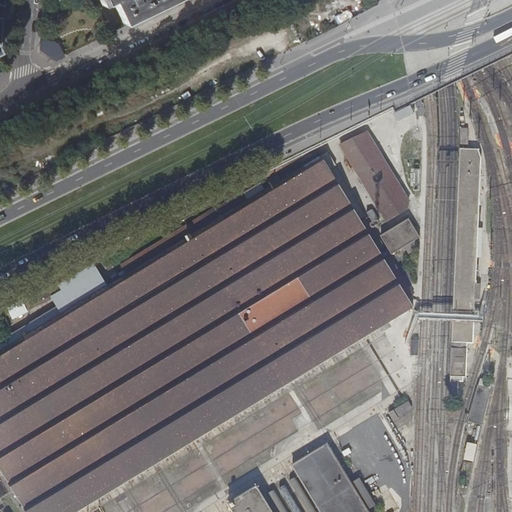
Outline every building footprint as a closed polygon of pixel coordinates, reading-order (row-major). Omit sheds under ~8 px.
[(98,0),(101,5),(111,0),(112,0),(124,23),(132,19),(155,8),(170,0),(98,0)] [(40,41),(39,50),(47,55),(56,61),(64,57),(58,45),(53,42),(40,41)] [(511,43),(501,50),(507,60),(511,56),(511,43)] [(339,145),(386,222),(409,209),(410,201),(367,130),(339,145)] [(177,241),(170,245),(257,402),(413,307),(363,224),(375,216),(345,165),(347,163),(336,145),(264,188),(261,182),(245,192),(244,190),(184,226),(182,223),(170,230),(177,241)] [(451,342),(473,343),(481,158),(478,149),(460,149),(451,342)] [(381,236),(392,255),(420,237),(409,219),(381,236)] [(0,466),(27,511),(76,511),(257,402),(170,245),(107,284),(100,273),(94,263),(60,284),(59,282),(25,298),(30,309),(53,298),(58,306),(6,337),(5,336),(0,338),(0,466)] [(7,306),(13,319),(28,311),(22,298),(7,306)] [(452,347),(449,396),(457,396),(458,381),(462,381),(463,377),(465,377),(467,348),(452,347)] [(467,420),(481,424),(492,388),(478,384),(467,420)] [(387,409),(407,443),(411,441),(412,408),(408,401),(393,409),(391,406),(387,409)] [(384,462),(399,486),(411,479),(411,467),(377,413),(344,433),(349,440),(341,445),(360,476),(384,462)] [(292,464),(320,511),(369,511),(327,442),(320,447),(310,453),(292,464)] [(228,504),(232,511),(273,511),(257,485),(228,504)] [(374,498),(382,511),(389,511),(401,504),(391,487),(374,498)]
